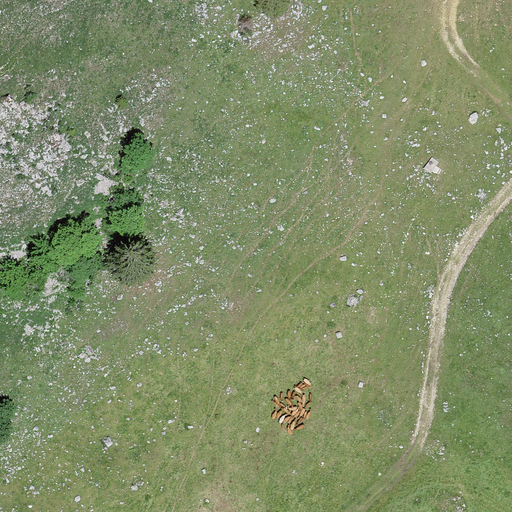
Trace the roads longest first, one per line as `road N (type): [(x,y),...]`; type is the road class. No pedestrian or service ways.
road 1 (track): [(358,511),(415,450),(449,280),(511,189)]
road 2 (track): [(511,111),(454,37),(455,0)]
